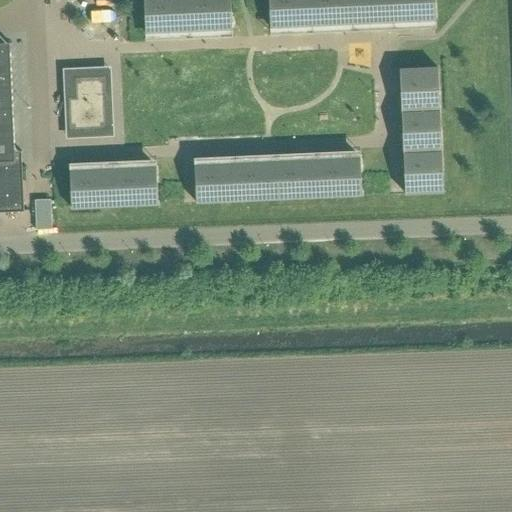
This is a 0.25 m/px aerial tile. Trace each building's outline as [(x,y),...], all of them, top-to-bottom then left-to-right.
[(232,30),(230,0),(143,0),(145,33),(168,32),(168,34),(181,34),(181,32),(209,31),(209,33),(222,32),(222,30),(232,30)] [(436,21),(434,0),(269,0),(270,28),(290,27),(290,29),(304,28),(304,26),(331,25),(331,27),(344,27),(344,25),(372,23),(372,25),(385,25),(385,23),(394,22),(412,22),(413,24),(426,23),(426,21),(436,21)] [(0,211),(25,211),(22,151),(15,151),(10,50),(0,50),(0,211)] [(443,192),(438,68),(400,69),(400,79),(398,79),(399,93),(401,93),(402,120),(400,120),(400,133),(402,133),(404,161),(402,161),(402,174),(404,174),(405,194),(443,192)] [(107,130),(105,96),(110,95),(109,84),(95,85),(95,75),(74,76),(75,95),(66,95),(68,132),(83,131),(82,121),(95,121),(96,130),(107,130)] [(362,196),(360,158),(350,158),(350,156),(337,157),(337,159),(309,160),(309,158),(296,159),(296,161),(269,162),(269,160),(255,160),(255,162),(237,163),(228,164),(228,162),(214,162),(215,164),(195,165),(196,203),(238,201),(362,196)] [(158,205),(156,167),(146,167),(146,165),(133,166),(133,168),(106,169),(106,167),(92,168),(92,170),(72,171),(74,209),(158,205)]
